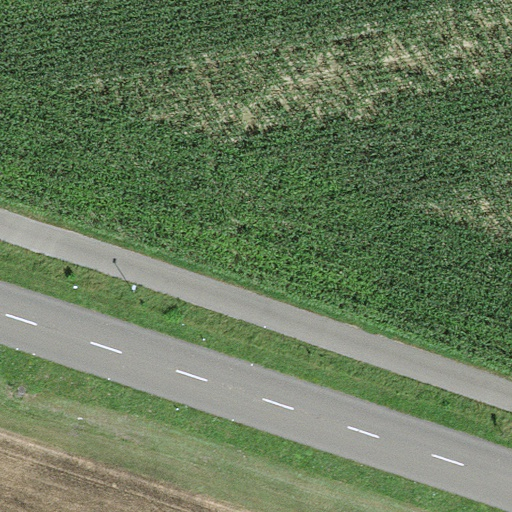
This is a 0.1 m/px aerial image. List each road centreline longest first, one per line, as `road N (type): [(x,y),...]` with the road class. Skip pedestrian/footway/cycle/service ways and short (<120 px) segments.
road 1 (residential): [(511,388),(0,215)]
road 2 (tertiary): [(511,483),(0,317)]
